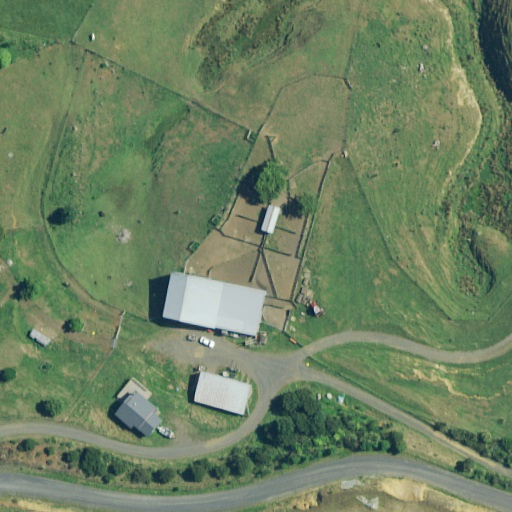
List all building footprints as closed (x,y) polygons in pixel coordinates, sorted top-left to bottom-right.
[(283,206),(272,203),(264,228),(276,232),(283,206)] [(267,289),(176,270),(167,315),(258,334),(267,289)] [(35,326),(30,332),(46,344),(51,338),(35,326)] [(251,383),(203,369),(195,399),(243,412),(251,383)] [(167,415),(138,389),(117,411),(133,426),(136,423),(148,435),(167,415)]
